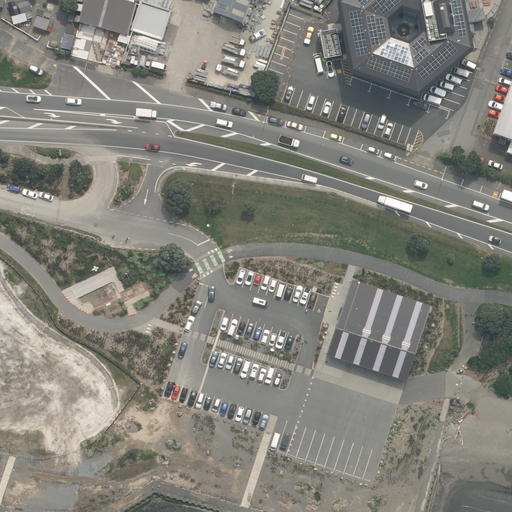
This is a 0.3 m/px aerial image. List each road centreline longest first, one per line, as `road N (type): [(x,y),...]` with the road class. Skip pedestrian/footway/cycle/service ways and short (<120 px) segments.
road 1 (primary): [(0,100),(208,117),(511,212)]
road 2 (primary): [(511,244),(232,157),(160,143),(0,133)]
